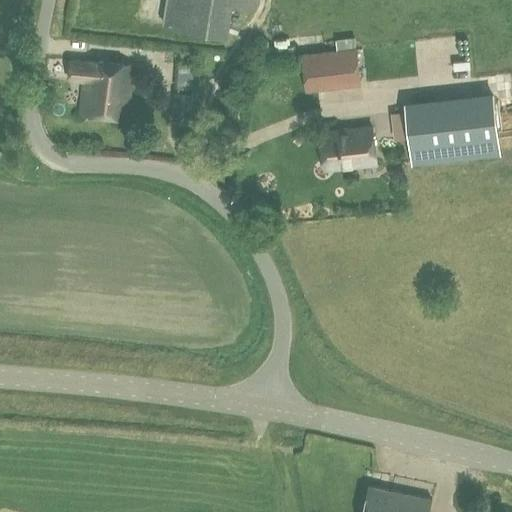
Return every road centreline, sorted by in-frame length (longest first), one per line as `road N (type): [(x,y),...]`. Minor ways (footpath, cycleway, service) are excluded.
road 1 (unclassified): [(272,407),(280,309),(246,238),(197,192),(60,158),(30,127),(55,0)]
road 2 (unclassified): [(272,407),(0,376)]
road 3 (unclassified): [(511,463),(272,407)]
